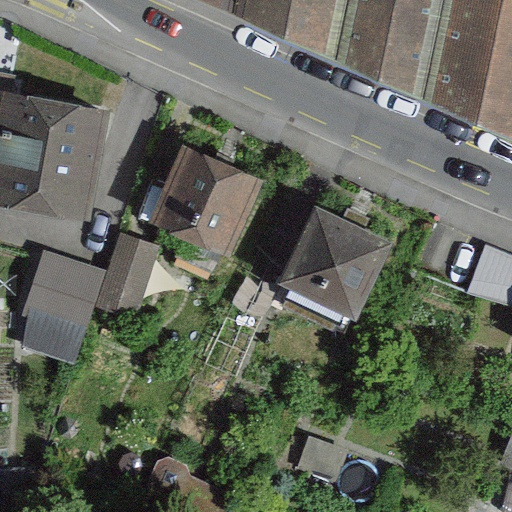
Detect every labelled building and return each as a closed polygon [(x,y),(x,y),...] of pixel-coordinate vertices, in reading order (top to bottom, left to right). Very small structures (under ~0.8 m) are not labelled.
[(511,0),(213,0),(511,137),(511,0)] [(111,110),(0,89),(0,224),(88,240),(111,110)] [(246,182),(172,148),(137,223),(211,257),(246,182)] [(382,244),(297,208),(261,292),(346,328),(382,244)] [(154,251),(115,239),(93,318),(130,326),(154,251)] [(106,271),(38,253),(9,356),(78,375),(93,318),(106,271)] [(511,432),(498,472),(511,477),(511,432)] [(337,459),(301,448),(292,477),(328,487),(337,459)]
